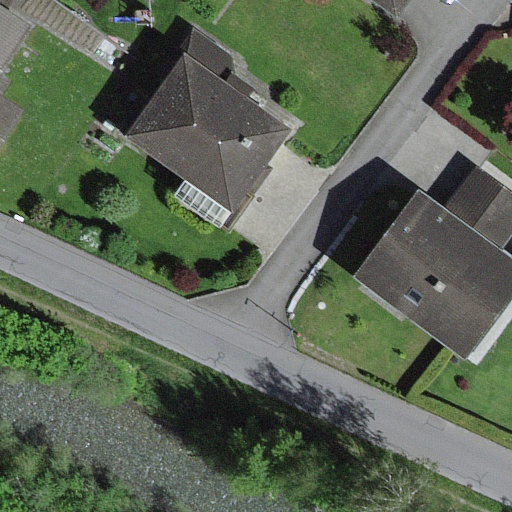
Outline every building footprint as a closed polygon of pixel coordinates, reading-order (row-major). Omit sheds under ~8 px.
[(10,0),(0,0),(0,143),(26,104),(0,87),(0,76),(38,17),(15,3),(10,0)] [(413,0),(392,0),(407,10),(413,0)] [(243,58),(191,21),(168,54),(181,63),(134,130),(239,204),(298,121),(232,75),(243,58)] [(511,233),(511,187),(480,162),(457,190),(511,234),(511,233)] [(511,296),(511,249),(427,186),(364,269),(471,350),(511,296)]
